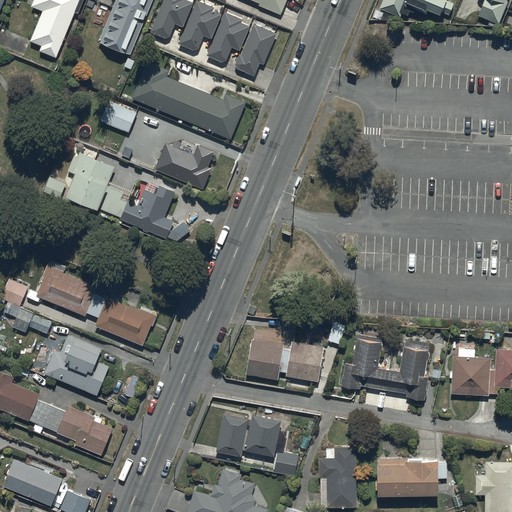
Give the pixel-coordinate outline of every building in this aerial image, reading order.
[(56,55),(75,10),(78,11),(82,0),(33,0),(32,5),(42,9),(30,39),(41,43),(39,48),(56,55)] [(115,0),(99,39),(130,52),(151,0),(115,0)] [(155,8),(159,10),(150,30),(168,37),(174,21),(182,25),(192,1),(190,0),(162,0),(162,2),(159,1),(155,8)] [(214,5),(201,0),(195,0),(178,42),(197,49),(203,34),(211,37),(221,13),(213,9),(214,5)] [(255,0),(259,2),(258,3),(280,13),(285,0),(255,0)] [(382,0),(380,7),(399,15),(401,11),(407,13),(409,8),(414,10),(415,8),(425,12),(427,7),(439,12),(440,9),(448,13),(453,2),(448,0),(382,0)] [(507,0),(480,0),(476,12),(498,22),(507,0)] [(243,17),(225,10),(207,54),(224,61),(231,45),(239,48),(249,24),(241,21),(243,17)] [(276,31),(255,22),(242,53),(238,52),(235,60),(236,66),(255,74),(260,61),(263,63),(276,31)] [(147,60),(132,96),(230,137),(246,100),(226,92),(223,98),(169,75),(171,70),(147,60)] [(107,101),(100,119),(129,130),(136,112),(107,101)] [(167,141),(156,167),(203,187),(212,166),(208,164),(214,150),(198,143),(194,153),(167,141)] [(74,173),(66,193),(121,215),(127,200),(120,197),(122,192),(106,185),(114,165),(79,151),(70,172),(74,173)] [(66,181),(50,174),(41,195),(58,202),(66,181)] [(128,200),(120,217),(166,237),(174,219),(166,215),(175,190),(160,184),(157,191),(144,187),(138,204),(128,200)] [(47,262),(35,294),(87,315),(98,285),(63,271),(64,269),(47,262)] [(0,296),(20,305),(28,285),(8,277),(0,296)] [(106,294),(95,324),(144,344),(155,313),(106,294)] [(34,311),(20,306),(12,325),(26,330),(28,324),(47,331),(52,320),(33,312),(34,311)] [(345,322),(333,319),(328,338),(339,342),(345,322)] [(383,336),(357,331),(352,361),(345,360),(341,383),(360,386),(361,384),(406,392),(406,395),(423,398),(427,375),(424,374),(429,348),(403,343),(398,368),(378,365),(383,336)] [(55,346),(45,371),(97,393),(109,365),(96,360),(102,346),(68,332),(61,349),(55,346)] [(284,343),(251,337),(245,372),(278,377),(279,370),(286,371),(285,374),(318,380),(323,345),(291,340),(290,348),(283,347),(284,343)] [(458,354),(452,354),(450,392),(488,394),(488,392),(497,393),(497,385),(511,385),(511,347),(495,347),(494,367),(490,367),(491,355),(475,355),(475,347),(458,346),(458,354)] [(0,369),(0,407),(29,420),(40,391),(12,380),(15,375),(0,369)] [(68,402),(57,430),(77,438),(74,442),(102,454),(113,426),(94,418),(96,415),(68,402)] [(357,505),(356,444),(334,445),(334,447),(326,447),(326,455),(318,455),(319,476),(321,476),(321,506),(357,505)] [(14,456),(2,483),(52,504),(63,476),(14,456)] [(436,456),(378,457),(378,491),(437,491),(436,476),(446,476),(446,460),(436,461),(436,456)] [(511,511),(511,459),(485,459),(484,473),(474,473),(474,492),(484,492),(483,511),(511,511)] [(241,472),(223,467),(218,482),(213,487),(211,493),(194,488),(193,491),(175,485),(167,507),(181,511),(267,511),(269,507),(254,503),(256,498),(252,492),(255,481),(240,477),(241,472)] [(85,511),(91,497),(68,489),(61,508),(72,511),(85,511)]
